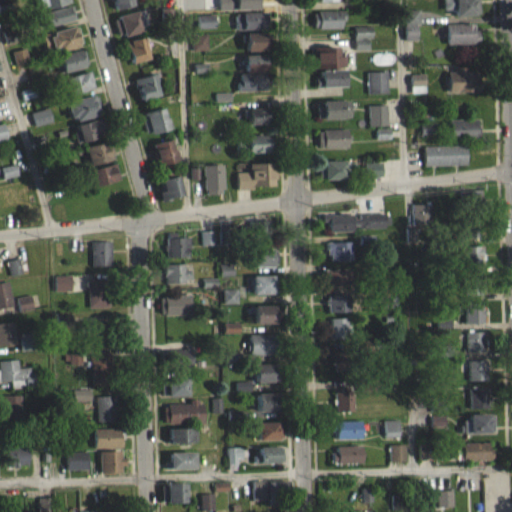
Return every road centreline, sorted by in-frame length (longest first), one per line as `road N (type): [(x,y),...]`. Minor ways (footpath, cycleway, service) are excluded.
road 1 (residential): [(147,511),(138,234),(146,218),(88,0)]
road 2 (residential): [(0,232),(511,169)]
road 3 (residential): [(307,511),(288,0)]
road 4 (residential): [(0,482),(147,477)]
road 5 (residential): [(511,131),(508,0)]
